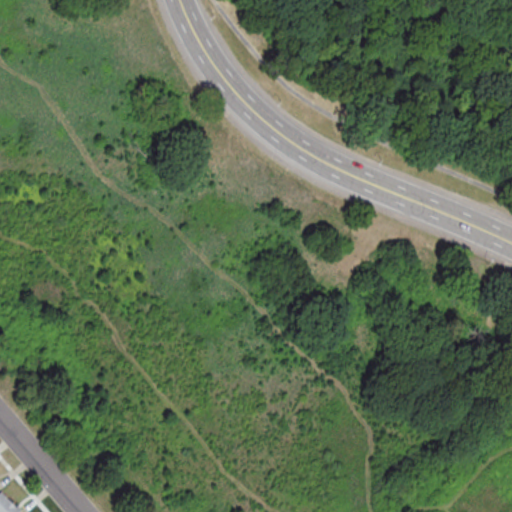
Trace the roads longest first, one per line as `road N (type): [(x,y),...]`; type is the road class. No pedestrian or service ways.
road 1 (secondary): [(175,0),(227,86),(295,148),(511,246)]
road 2 (residential): [(78,511),(0,420)]
